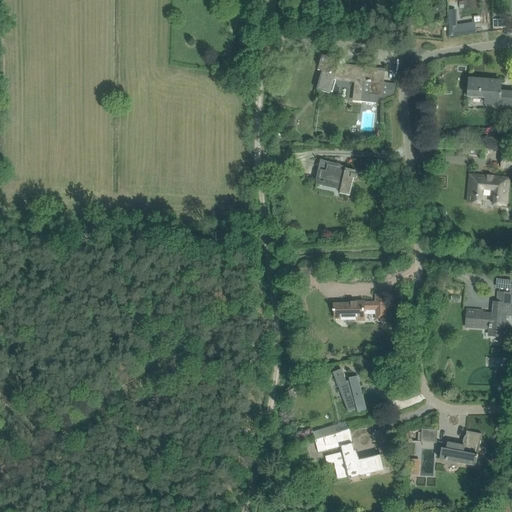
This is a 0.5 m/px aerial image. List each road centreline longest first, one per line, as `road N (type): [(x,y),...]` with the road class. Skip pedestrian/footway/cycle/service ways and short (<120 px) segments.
road 1 (residential): [(511,410),(447,406),(425,389),(417,354),(410,76),(419,58),(511,37)]
road 2 (track): [(245,511),(270,397),(271,278),(256,144),(269,32)]
